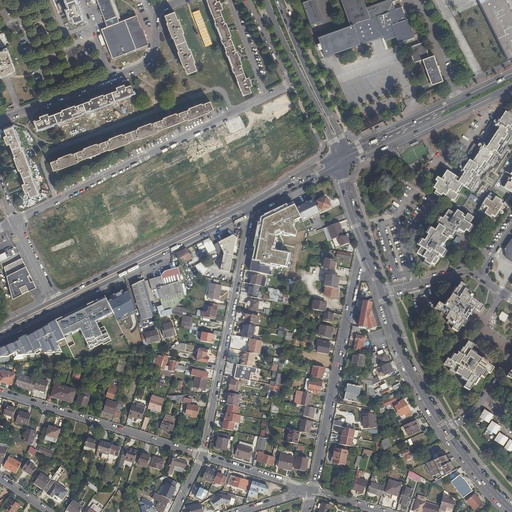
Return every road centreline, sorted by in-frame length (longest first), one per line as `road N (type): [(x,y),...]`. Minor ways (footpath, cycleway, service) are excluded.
road 1 (residential): [(13,221),(286,86),(247,0)]
road 2 (secondary): [(16,322),(247,212)]
road 3 (residential): [(202,455),(247,212)]
road 4 (residential): [(313,490),(367,252)]
road 5 (residential): [(418,283),(397,220),(440,157),(460,157),(493,110)]
road 6 (secondary): [(244,207),(52,299)]
road 7 (residential): [(0,392),(202,455)]
road 8 (secondary): [(511,74),(341,154)]
road 9 (secondary): [(342,164),(511,87)]
road 10 (tertiary): [(341,154),(270,0)]
road 11 (tertiary): [(381,292),(410,373),(446,432)]
road 12 (residential): [(0,121),(112,77)]
road 13 (residential): [(112,77),(149,60),(156,15),(186,0)]
